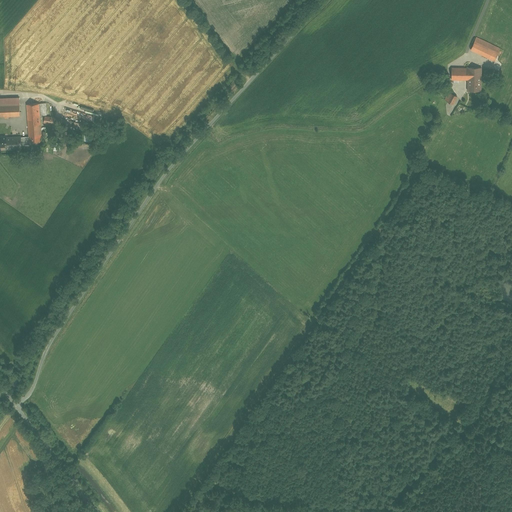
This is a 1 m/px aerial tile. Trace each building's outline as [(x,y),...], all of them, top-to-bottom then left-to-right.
[(476,38),(475,38),(470,51),(495,62),(500,49),(476,38)] [(480,92),(480,69),(468,69),(450,69),(450,81),(467,81),(467,91),(480,92)] [(446,100),(453,104),(457,96),(450,92),(446,100)] [(19,98),(4,98),(4,104),(0,104),(0,116),(20,115),(19,98)] [(46,103),(27,104),(28,115),(29,136),(30,141),(42,141),(40,115),(46,115),(46,103)] [(92,143),(94,137),(87,135),(84,141),(92,143)] [(21,136),(5,138),(6,149),(11,149),(11,147),(21,146),(21,145),(30,144),(30,141),(29,136),(21,137),(21,136)]
